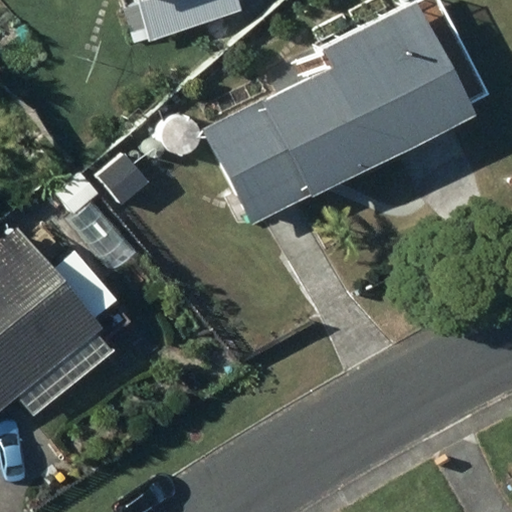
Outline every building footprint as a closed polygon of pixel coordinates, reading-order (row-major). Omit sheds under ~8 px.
[(136,0),(138,4),(121,10),(132,43),(238,8),(235,0),(136,0)] [(319,49),(327,67),(316,73),(361,167),(470,114),(415,2),(319,49)] [(316,73),(202,128),(248,222),(361,167),(316,73)] [(75,168),(51,191),(71,211),(94,189),(75,168)] [(90,320),(114,299),(71,248),(46,269),(10,226),(0,234),(0,404),(94,325),(90,320)]
